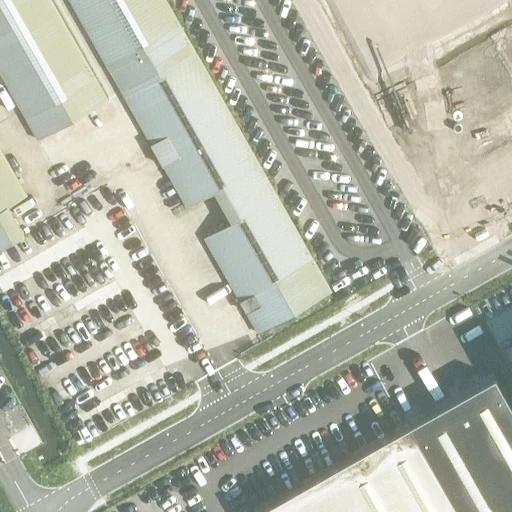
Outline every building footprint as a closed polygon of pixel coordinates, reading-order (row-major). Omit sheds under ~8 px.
[(0,0),(0,73),(37,140),(108,99),(51,0),(0,0)] [(203,238),(258,334),(331,292),(165,0),(67,0),(186,207),(213,192),(231,222),(203,238)] [(511,0),(319,0),(376,100),(377,100),(484,40),(485,40),(511,24),(511,0)] [(0,245),(23,233),(7,205),(26,194),(0,148),(0,245)] [(479,370),(497,361),(477,325),(460,334),(479,370)] [(409,424),(254,511),(511,511),(511,408),(494,376),(409,424)]
